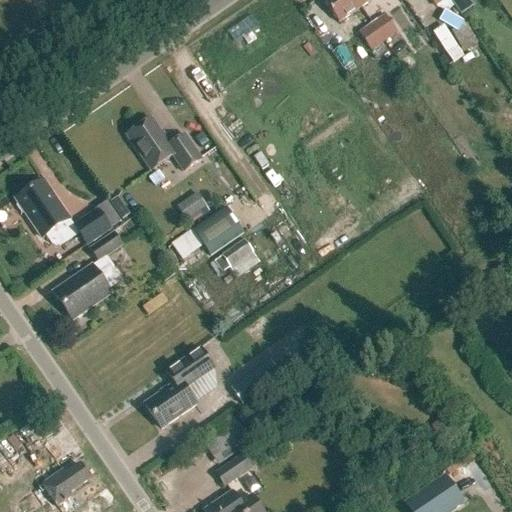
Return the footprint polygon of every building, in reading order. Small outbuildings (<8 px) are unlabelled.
[(324,0),(322,1),(338,25),(360,9),(354,0),(324,0)] [(354,0),(360,9),(373,0),(354,0)] [(393,0),(380,9),(391,25),(406,15),(394,0),(393,0)] [(469,0),(449,0),(461,16),(474,6),(469,0)] [(444,12),(438,22),(458,33),(464,23),(444,12)] [(385,16),(372,25),(384,44),(386,43),(389,47),(395,42),(393,38),(398,35),(385,16)] [(322,22),(312,26),(319,42),(329,38),(322,22)] [(399,28),(413,47),(421,41),(407,22),(399,28)] [(384,44),(372,25),(359,34),(371,53),(374,51),(379,58),(386,53),(381,46),(384,44)] [(353,63),(342,47),(331,54),(342,70),(353,63)] [(151,173),(172,158),(183,174),(201,161),(184,137),(169,147),(151,120),(126,138),(151,173)] [(17,208),(22,215),(25,215),(42,240),(46,237),(52,246),(60,247),(79,235),(87,247),(110,231),(97,212),(74,227),(43,182),(15,201),(18,204),(17,208)] [(175,209),(185,222),(204,208),(194,194),(175,209)] [(0,199),(0,220),(18,210),(8,195),(0,199)] [(243,236),(225,209),(191,232),(210,259),(243,236)] [(113,235),(90,251),(98,263),(53,294),(72,322),(75,319),(79,320),(86,315),(87,312),(111,295),(108,291),(117,285),(118,277),(106,258),(122,247),(113,235)] [(242,242),(219,258),(235,280),(257,265),(242,242)] [(174,385),(144,406),(161,431),(196,407),(185,391),(214,371),(200,350),(166,374),(174,385)] [(284,377),(271,358),(231,385),(244,404),(284,377)] [(246,409),(254,420),(265,412),(257,401),(246,409)] [(253,471),(243,456),(215,475),(225,490),(253,471)] [(58,507),(73,497),(71,493),(90,480),(80,466),(66,475),(63,471),(39,488),(34,492),(43,505),(52,499),(58,507)] [(406,511),(452,511),(463,504),(443,476),(401,505),(406,511)] [(260,511),(251,498),(239,505),(231,493),(204,511),(260,511)]
